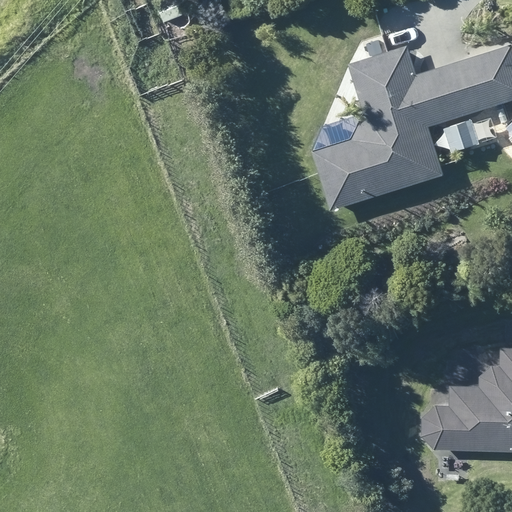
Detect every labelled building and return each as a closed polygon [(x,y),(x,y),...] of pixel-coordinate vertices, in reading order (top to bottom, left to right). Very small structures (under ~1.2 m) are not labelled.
[(184,12),(178,0),(157,0),(165,19),(184,12)] [(312,146),(331,205),(443,171),(429,123),(511,97),(511,42),(481,51),(418,71),(409,42),(386,49),(351,61),(362,98),(365,109),(362,115),(352,134),(312,146)] [(451,122),(458,146),(479,140),(472,116),(451,122)] [(501,127),(505,137),(511,134),(507,124),(501,127)] [(511,343),(504,343),(502,343),(501,350),(501,362),(492,361),(480,372),(480,383),(456,382),(451,382),(450,401),(437,401),(423,414),(423,431),(436,445),(468,445),(511,446),(511,343)]
